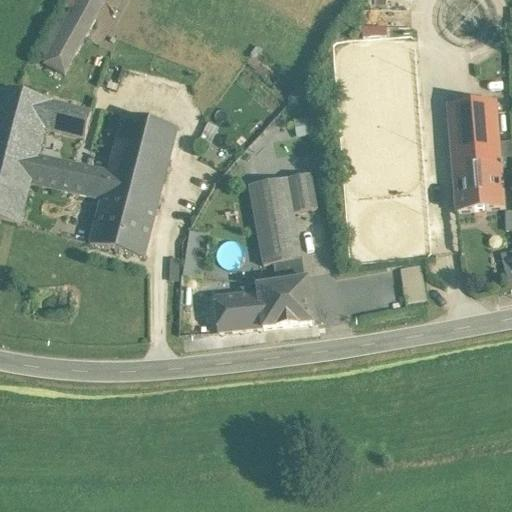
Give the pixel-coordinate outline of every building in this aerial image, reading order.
[(64,0),(32,59),(43,65),(54,43),(76,55),(105,0),(64,0)] [(76,55),(54,43),(43,65),(64,77),(76,55)] [(91,115),(0,91),(0,120),(44,132),(84,142),(91,115)] [(496,105),(449,108),(454,172),(501,168),(496,105)] [(177,131),(123,117),(108,174),(101,201),(156,215),(177,131)] [(44,132),(0,120),(0,223),(20,229),(30,187),(31,186),(37,159),(44,132)] [(511,159),(511,142),(502,142),(502,159),(511,159)] [(108,174),(37,159),(31,186),(101,201),(108,174)] [(501,168),(454,172),(456,213),(504,209),(501,168)] [(310,177),(249,188),(263,269),(302,262),(293,216),(317,212),(310,177)] [(156,215),(101,201),(90,246),(144,260),(156,215)] [(208,237),(190,233),(183,278),(201,281),(208,237)] [(263,269),(258,270),(261,289),(258,289),(257,290),(263,332),(313,327),(308,282),(306,282),(302,262),(263,269)] [(407,304),(426,302),(422,267),(402,270),(407,304)] [(258,285),(215,289),(213,292),(218,337),(263,332),(257,290),(258,289),(258,285)]
